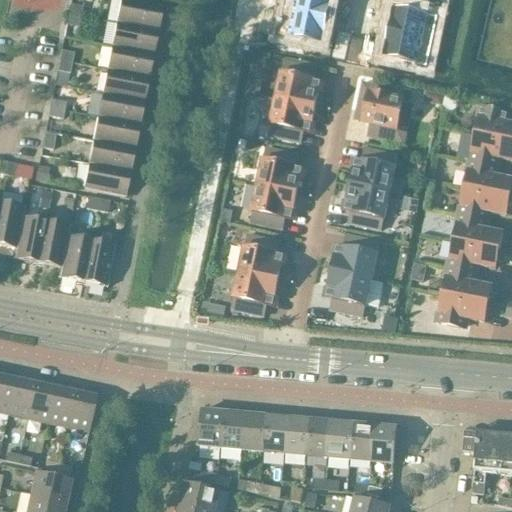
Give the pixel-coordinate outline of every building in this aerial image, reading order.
[(61,11),(61,0),(15,0),(15,8),(61,11)] [(285,0),(283,12),(327,21),(331,0),(285,0)] [(162,9),(120,1),(116,25),(157,34),(162,9)] [(393,10),(387,33),(432,42),(437,19),(425,17),(422,16),(424,8),(411,6),(410,13),(393,10)] [(82,9),(70,7),(68,16),(80,19),(82,9)] [(283,13),(278,38),(281,38),(279,50),(302,55),(304,43),(322,47),(327,22),(327,21),(283,12),(283,13)] [(78,30),(80,19),(68,16),(66,27),(78,30)] [(157,34),(116,25),(111,49),(152,57),(157,34)] [(387,33),(382,60),(399,63),(398,71),(410,74),(411,66),(415,67),(426,69),(432,42),(387,33)] [(152,57),(111,49),(106,73),(148,81),(152,57)] [(73,55),(61,53),(59,63),(71,66),(73,55)] [(247,93),(261,95),(267,58),(254,56),(247,93)] [(71,66),(59,63),(57,73),(69,76),(71,66)] [(316,71),(283,64),(281,76),(280,76),(275,101),(314,110),(317,94),(319,84),(313,83),(316,71)] [(148,81),(106,73),(102,96),(143,104),(148,81)] [(408,120),(411,106),(402,104),(402,102),(390,100),(390,99),(389,99),(391,92),(374,88),(372,96),(372,95),(371,96),(368,95),(362,126),(370,127),(367,139),(400,146),(402,134),(396,133),(399,118),(408,120)] [(143,104),(102,96),(97,120),(138,128),(143,104)] [(311,125),(314,110),(275,101),(269,127),(270,127),(267,139),(300,146),(302,134),(308,135),(311,125)] [(64,113),(65,105),(51,102),(49,110),(64,113)] [(62,122),(64,113),(49,110),(48,119),(62,122)] [(511,126),(504,125),(506,115),(481,110),(479,120),(475,138),(511,145),(511,126)] [(138,128),(97,120),(92,143),(134,151),(138,128)] [(55,138),(45,136),(42,150),(52,152),(55,138)] [(511,163),(511,145),(475,138),(472,155),(470,164),(495,169),(497,160),(511,163)] [(134,151),(92,143),(88,167),(129,175),(134,151)] [(297,158),(265,151),(262,163),(256,188),(296,197),(299,181),(301,171),(295,170),(297,158)] [(389,196),(394,170),(396,159),(364,152),(361,163),(355,162),(353,172),(349,188),(389,196)] [(511,184),(511,182),(493,179),(495,169),(470,164),(468,173),(464,191),(509,200),(511,184)] [(16,167),(8,165),(5,178),(13,179),(16,167)] [(49,169),(38,167),(35,183),(45,185),(49,169)] [(129,175),(88,167),(83,191),(124,200),(129,175)] [(292,212),(296,197),(256,188),(251,214),(252,214),(249,225),(281,232),(284,221),(290,222),(292,212)] [(384,221),(389,196),(349,188),(346,203),(344,213),(350,214),(348,226),(381,233),(383,221),(384,221)] [(505,218),(509,200),(464,191),(461,209),(459,217),(484,223),(486,214),(505,218)] [(48,210),(51,194),(41,192),(38,208),(48,210)] [(0,202),(0,248),(14,251),(15,251),(21,220),(22,220),(24,210),(20,209),(22,200),(1,196),(0,202)] [(98,201),(87,199),(85,211),(96,213),(98,201)] [(109,203),(98,201),(96,213),(107,215),(109,203)] [(502,236),(482,232),(484,223),(459,217),(457,227),(453,245),(498,254),(502,236)] [(45,224),(22,220),(21,220),(15,251),(14,251),(12,261),(36,266),(45,224)] [(69,229),(45,224),(36,266),(59,270),(60,270),(66,239),(67,239),(69,229)] [(279,245),(246,238),(244,249),(243,249),(238,275),(277,283),(281,268),(280,268),(282,258),(276,257),(279,245)] [(371,283),(376,257),(378,245),(345,238),(343,250),(337,249),(335,259),(334,259),(331,274),(371,283)] [(90,243),(67,239),(66,239),(60,270),(59,270),(57,280),(81,285),(90,243)] [(114,248),(90,243),(81,285),(106,290),(114,248)] [(494,271),(498,254),(453,245),(450,262),(448,271),(473,276),(475,267),(494,271)] [(491,289),(471,285),(473,276),(448,271),(446,280),(442,298),(487,307),(491,289)] [(365,308),(371,283),(331,274),(328,290),(326,300),(332,301),(330,313),(362,320),(365,308)] [(274,299),(277,283),(238,275),(232,301),(233,301),(230,312),(263,319),(265,308),(271,309),(274,299)] [(483,325),(487,307),(442,298),(439,316),(437,326),(462,331),(464,321),(483,325)] [(14,382),(0,379),(0,416),(7,418),(14,382)] [(34,387),(14,382),(7,418),(27,422),(34,387)] [(54,391),(34,387),(27,422),(47,426),(54,391)] [(74,395),(54,391),(47,426),(67,431),(74,395)] [(95,400),(74,395),(67,431),(88,435),(95,400)] [(223,415),(201,413),(197,449),(220,451),(223,415)] [(245,417),(223,415),(220,451),(242,453),(245,417)] [(266,419),(245,417),(242,453),(263,455),(266,419)] [(288,421),(266,419),(263,455),(285,457),(288,421)] [(306,459),(309,423),(288,421),(285,457),(306,459)] [(328,461),(331,425),(309,423),(306,459),(328,461)] [(349,463),(353,427),(331,425),(328,461),(349,463)] [(371,465),(374,429),(353,427),(349,463),(371,465)] [(393,467),(397,431),(374,429),(371,465),(393,467)] [(511,478),(511,441),(478,438),(478,437),(478,436),(477,435),(477,434),(476,433),(475,432),(474,431),(473,431),(472,431),(471,431),(469,431),(468,431),(467,432),(467,433),(466,434),(465,435),(465,436),(465,437),(463,456),(475,458),(472,497),(483,498),(485,476),(511,478)] [(6,455),(4,464),(17,467),(19,458),(6,455)] [(31,460),(19,458),(17,467),(29,469),(31,460)] [(46,464),(44,472),(57,475),(59,467),(46,464)] [(70,469),(59,467),(57,475),(69,478),(70,469)] [(200,473),(187,471),(185,480),(197,483),(200,473)] [(70,483),(34,475),(30,498),(65,505),(70,483)] [(218,477),(205,475),(203,484),(216,487),(218,477)] [(231,480),(218,477),(216,487),(229,490),(231,480)] [(245,493),(247,484),(239,482),(237,491),(245,493)] [(325,493),(326,483),(312,482),(312,492),(325,493)] [(338,494),(339,484),(326,483),(325,493),(338,494)] [(258,496),(260,486),(247,484),(245,493),(258,496)] [(215,511),(219,493),(184,485),(179,507),(200,511),(215,511)] [(366,498),(369,488),(356,485),(354,495),(366,498)] [(280,491),(273,489),(260,486),(258,496),(279,501),(280,491)] [(380,501),(382,492),(369,488),(366,498),(380,501)] [(300,505),(302,496),(293,494),(291,503),(300,505)] [(315,507),(317,498),(307,496),(305,505),(315,507)] [(63,511),(65,505),(30,498),(26,511),(63,511)] [(388,511),(389,509),(354,500),(351,511),(388,511)] [(511,511),(511,503),(499,500),(497,508),(511,511)]
